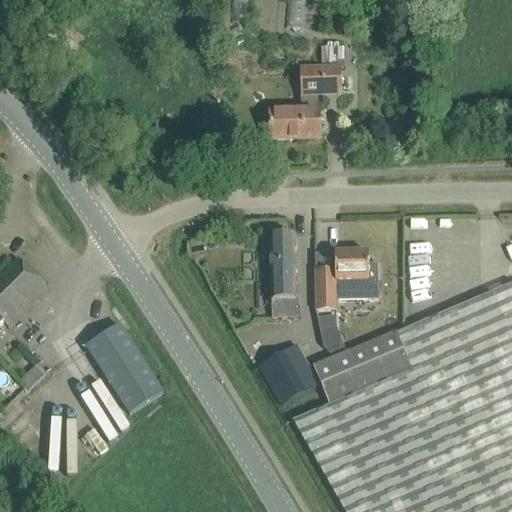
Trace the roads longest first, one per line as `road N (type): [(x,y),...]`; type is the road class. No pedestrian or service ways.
road 1 (unclassified): [(280,511),(109,240)]
road 2 (unclassified): [(264,197),(511,187)]
road 3 (unclassified): [(109,240),(58,163),(0,107)]
road 4 (unclassified): [(264,197),(184,206),(109,240)]
